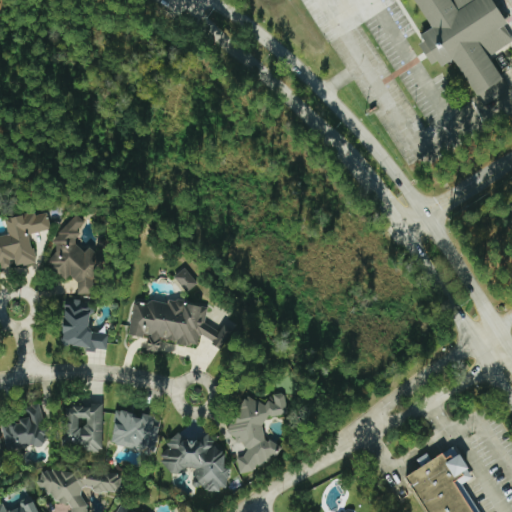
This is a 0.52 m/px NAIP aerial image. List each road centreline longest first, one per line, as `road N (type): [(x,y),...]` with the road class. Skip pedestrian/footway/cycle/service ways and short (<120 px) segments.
road 1 (secondary): [(173,0),(310,111),(362,169),(407,226),(511,396)]
road 2 (secondary): [(511,350),(379,155),(325,95),(212,0)]
road 3 (residential): [(0,381),(105,373),(195,397)]
road 4 (residential): [(497,327),(389,400),(366,428)]
road 5 (residential): [(366,428),(401,418),(511,354)]
road 6 (residential): [(238,511),(366,428)]
road 7 (tertiary): [(407,226),(511,151)]
